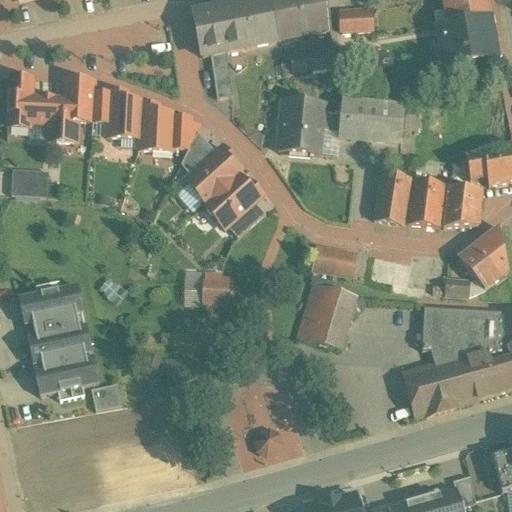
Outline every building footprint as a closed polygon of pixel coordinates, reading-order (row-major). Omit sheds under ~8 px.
[(330,0),(289,0),(275,3),(283,42),(317,35),(318,41),(335,37),(330,0)] [(422,9),(425,31),(493,22),(490,0),(408,0),(410,10),(422,9)] [(275,3),(209,16),(215,61),(231,58),(284,47),(283,42),(275,3)] [(377,18),(344,21),(346,39),(379,36),(377,18)] [(501,65),(496,24),(448,30),(453,72),(478,69),(501,65)] [(296,67),(297,78),(307,77),(307,78),(341,73),(338,50),(325,52),(325,55),(304,59),(305,66),(296,67)] [(421,57),(352,61),(353,78),(422,75),(421,57)] [(238,102),(231,58),(215,61),(222,104),(238,102)] [(32,83),(10,82),(7,130),(29,131),(30,123),(47,124),(47,137),(55,146),(76,147),(78,125),(92,126),(93,98),(94,86),(64,84),(63,99),(60,102),(34,100),(31,98),(32,83)] [(128,97),(109,96),(109,99),(108,126),(107,142),(140,143),(142,109),(142,105),(127,104),(128,97)] [(109,99),(93,98),(92,126),(108,126),(109,99)] [(410,114),(344,108),(343,120),(329,119),(330,110),(287,106),(282,158),(325,162),(328,137),(341,138),(340,150),(406,156),(410,114)] [(159,110),(142,109),(140,143),(139,154),(172,156),(172,152),(174,122),(174,118),(159,117),(159,110)] [(197,136),(201,128),(190,127),(190,123),(174,122),(172,152),(188,153),(197,136)] [(181,168),(191,180),(217,157),(197,136),(188,153),(181,168)] [(223,152),(217,157),(191,180),(186,186),(206,208),(238,180),(240,177),(231,167),(234,164),(223,152)] [(511,189),(511,155),(470,164),(475,188),(492,185),(494,193),(511,189)] [(410,231),(417,178),(403,175),(401,182),(388,179),(380,227),(410,231)] [(54,178),(18,176),(16,202),(52,204),(54,178)] [(246,189),(238,180),(206,208),(203,210),(224,232),(227,230),(253,207),(261,199),(250,186),(246,189)] [(449,192),(418,186),(412,232),(445,234),(449,192)] [(486,196),(453,193),(448,234),(482,231),(484,230),(486,196)] [(253,207),(227,230),(237,242),(263,218),(253,207)] [(505,261),(499,231),(485,242),(458,265),(474,283),(476,282),(482,289),(479,292),(482,294),(486,292),(486,295),(511,291),(505,261)] [(355,259),(316,252),(312,274),(352,281),(355,259)] [(405,258),(374,253),(370,283),(403,287),(404,275),(405,258)] [(445,297),(448,261),(405,258),(404,275),(413,276),(411,295),(445,297)] [(228,275),(202,275),(201,310),(227,310),(228,275)] [(356,300),(313,288),(297,342),(340,354),(356,300)] [(83,294),(24,306),(30,334),(39,332),(41,343),(31,345),(36,369),(46,367),(48,376),(39,377),(45,405),(104,392),(99,369),(93,371),(90,359),(98,357),(94,335),(84,337),(80,317),(88,315),(83,294)] [(510,319),(429,314),(427,357),(435,357),(440,372),(409,381),(420,422),(430,419),(431,422),(465,413),(465,410),(511,397),(511,323),(511,324),(510,319)] [(115,474),(122,505),(191,490),(184,459),(182,459),(179,447),(178,447),(174,428),(153,433),(160,464),(138,469),(132,441),(110,446),(116,474),(115,474)] [(275,436),(264,438),(258,448),(260,458),(270,464),(280,462),(286,453),(284,442),(275,436)] [(503,489),(511,488),(511,448),(491,453),(503,489)] [(460,511),(454,489),(388,507),(389,511),(460,511)] [(307,511),(366,511),(364,500),(307,511)]
